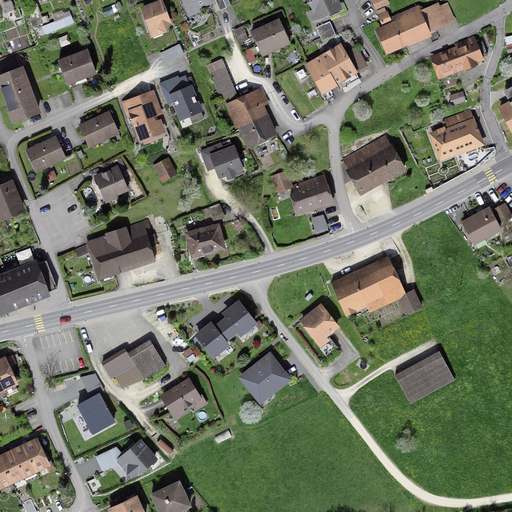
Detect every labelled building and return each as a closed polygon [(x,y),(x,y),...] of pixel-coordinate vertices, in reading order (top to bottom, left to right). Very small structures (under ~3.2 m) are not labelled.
[(157,0),(135,9),(149,39),(160,33),(166,23),(157,0)] [(206,0),(177,0),(184,16),(197,11),(196,9),(208,4),(206,0)] [(213,0),(220,11),(231,6),(228,0),(213,0)] [(312,0),(309,2),(316,19),(339,9),(335,0),(312,0)] [(368,0),(379,26),(370,29),(381,55),(427,37),(425,32),(454,21),(445,0),(444,0),(417,11),(415,6),(387,17),(383,6),(388,4),(386,0),(368,0)] [(275,19),(247,32),(258,56),(287,44),(275,19)] [(328,22),(315,28),(320,41),(333,35),(328,22)] [(242,27),(233,30),(238,43),(247,39),(242,27)] [(463,45),(428,56),(435,79),(476,66),(475,63),(482,61),(475,37),(462,41),(463,45)] [(336,44),(299,64),(315,93),(365,66),(351,40),(337,47),(336,44)] [(178,44),(159,54),(164,64),(183,55),(178,44)] [(80,49),(51,61),(60,84),(89,73),(80,49)] [(223,67),(208,73),(219,100),(234,93),(223,67)] [(17,69),(0,74),(0,112),(4,124),(33,114),(17,69)] [(199,110),(186,75),(175,80),(179,92),(165,97),(168,105),(175,102),(181,117),(199,110)] [(260,86),(223,102),(243,149),(273,136),(261,107),(268,104),(260,86)] [(152,91),(122,101),(135,140),(160,131),(154,115),(160,113),(152,91)] [(460,93),(447,95),(450,105),(462,103),(460,93)] [(511,97),(498,105),(511,130),(511,97)] [(106,111),(74,126),(84,148),(116,133),(106,111)] [(442,125),(426,131),(436,162),(481,146),(469,111),(441,121),(442,125)] [(38,146),(22,154),(30,172),(62,158),(52,135),(36,143),(38,146)] [(403,172),(386,137),(340,159),(357,194),(403,172)] [(230,144),(204,154),(214,180),(240,169),(230,144)] [(165,157),(150,165),(159,182),(174,174),(165,157)] [(113,166),(90,176),(100,200),(124,190),(113,166)] [(284,171),(269,176),(275,192),(290,186),(284,171)] [(295,191),(283,195),(291,216),(330,202),(321,175),(293,184),(295,191)] [(7,183),(0,185),(0,219),(19,212),(7,183)] [(504,202),(491,209),(498,222),(511,215),(504,202)] [(218,203),(201,210),(206,223),(223,216),(218,203)] [(485,207),(457,222),(469,244),(497,229),(485,207)] [(148,220),(82,241),(95,280),(151,262),(146,245),(155,242),(148,220)] [(215,223),(180,233),(187,258),(222,249),(215,223)] [(423,227),(401,238),(411,258),(433,247),(423,227)] [(388,255),(332,280),(346,312),(366,303),(369,310),(399,297),(406,313),(421,306),(413,289),(405,293),(388,255)] [(41,264),(0,280),(0,313),(52,293),(41,264)] [(239,327),(241,329),(253,320),(238,302),(227,311),(230,315),(239,327)] [(321,303),(300,319),(321,345),(329,339),(326,334),(338,324),(321,303)] [(214,328),(223,339),(239,327),(230,315),(214,328)] [(214,328),(211,323),(198,334),(213,352),(226,342),(223,339),(214,328)] [(121,351),(99,365),(109,380),(131,366),(141,380),(165,365),(147,338),(123,354),(121,351)] [(438,348),(392,373),(410,404),(455,379),(438,348)] [(269,353),(240,375),(261,402),(290,379),(269,353)] [(0,381),(3,389),(13,384),(2,360),(0,361),(0,381)] [(95,374),(80,377),(89,397),(79,405),(93,432),(112,423),(99,392),(104,390),(95,374)] [(188,377),(161,394),(175,417),(203,400),(188,377)] [(115,447),(95,457),(102,471),(116,463),(131,479),(154,458),(137,439),(119,453),(115,447)] [(24,447),(35,471),(45,466),(34,442),(29,444),(24,447)] [(35,471),(24,447),(18,450),(13,452),(24,476),(35,471)] [(24,476),(13,452),(7,455),(1,457),(12,482),(24,476)] [(12,482),(1,457),(0,457),(0,485),(1,487),(12,482)] [(173,481),(144,494),(152,511),(171,511),(184,506),(173,481)] [(138,511),(133,500),(109,511),(138,511)]
